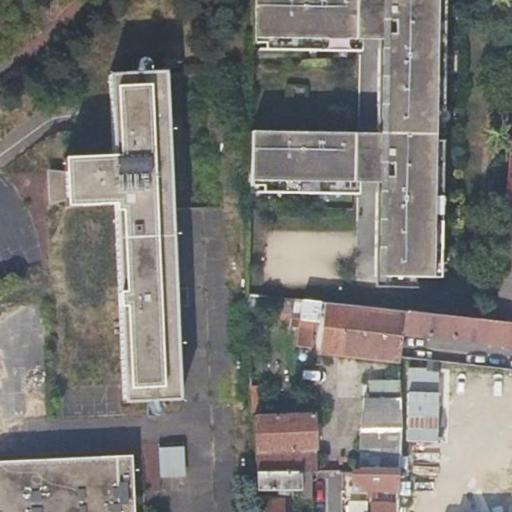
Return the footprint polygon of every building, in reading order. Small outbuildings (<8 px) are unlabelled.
[(250,0),(250,49),(265,49),(265,43),(356,44),(356,0),(250,0)] [(379,0),(379,134),(388,134),(388,0),(379,0)] [(388,0),(388,134),(386,274),(436,275),(437,0),(388,0)] [(437,0),(436,275),(442,275),(444,0),(437,0)] [(167,72),(108,74),(110,156),(64,158),(65,206),(115,205),(120,402),(178,400),(167,72)] [(511,128),(509,128),(491,321),(511,323),(511,128)] [(265,133),(249,133),(248,152),(248,192),(264,192),(264,186),(355,187),(355,140),(265,139),(265,133)] [(378,274),(386,274),(388,134),(379,134),(379,140),(378,274)] [(299,300),(248,294),(250,332),(296,336),(297,319),(299,300)] [(318,302),(299,300),(297,319),(316,321),(318,302)] [(399,361),(399,356),(402,334),(404,312),(384,309),(324,302),(318,352),(399,361)] [(402,334),(511,345),(511,323),(491,321),(418,313),(404,312),(402,334)] [(399,472),(457,483),(476,486),(488,488),(504,368),(399,356),(399,361),(400,380),(401,431),(400,447),(400,459),(399,472)] [(356,445),(400,447),(401,431),(400,380),(370,381),(369,398),(365,398),(358,427),(356,445)] [(312,413),(252,415),(254,472),(310,471),(314,471),(312,413)] [(185,448),(159,448),(159,478),(185,477),(185,448)] [(133,511),(131,458),(0,462),(0,511),(133,511)] [(369,458),(369,471),(399,472),(400,459),(369,458)] [(310,471),(254,472),(255,488),(299,488),(299,496),(310,496),(310,471)] [(369,471),(351,471),(351,489),(366,489),(374,490),(386,490),(386,488),(398,488),(399,472),(369,471)] [(399,472),(398,488),(395,511),(430,511),(431,507),(452,511),(457,483),(399,472)] [(280,511),(280,499),(255,499),(256,511),(280,511)] [(367,511),(368,501),(347,502),(347,511),(367,511)] [(369,511),(395,511),(397,503),(370,502),(369,511)]
